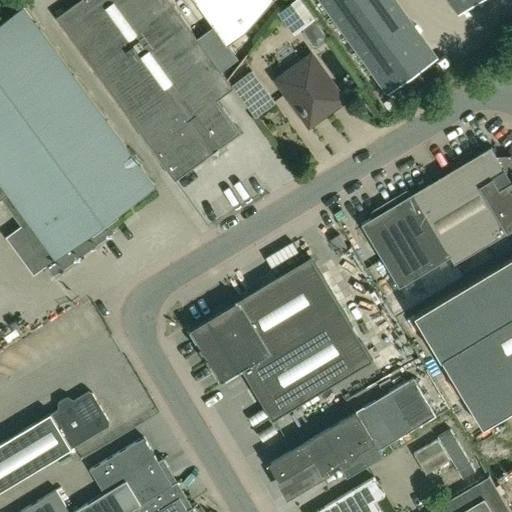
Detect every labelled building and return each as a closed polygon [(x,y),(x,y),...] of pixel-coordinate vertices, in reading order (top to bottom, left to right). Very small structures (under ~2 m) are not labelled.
[(176,180),(243,132),(220,100),(236,89),(171,0),(82,0),(59,17),(176,180)] [(245,31),(273,0),(195,0),(228,44),(245,31)] [(294,0),(278,13),(294,34),(315,19),(300,0),(294,0)] [(447,0),(458,15),(479,0),(447,0)] [(0,193),(22,225),(8,235),(36,273),(47,265),(55,276),(99,244),(115,233),(106,220),(154,186),(25,7),(0,25),(0,193)] [(310,123),(342,100),(312,58),(280,81),(310,123)] [(511,180),(492,147),(415,194),(363,225),(400,288),(453,256),(457,263),(511,230),(511,180)] [(339,253),(347,248),(340,236),(332,240),(339,253)] [(511,256),(415,315),(483,429),(511,411),(511,256)] [(219,382),(240,370),(244,368),(275,419),(373,359),(311,258),(189,332),(199,349),(197,350),(207,366),(209,365),(219,382)] [(357,412),(272,463),(289,491),(359,449),(369,466),(385,457),(379,449),(436,415),(413,377),(364,407),(357,412)] [(90,391),(74,400),(67,397),(58,402),(57,410),(0,443),(0,490),(109,426),(109,420),(94,393),(90,391)] [(463,477),(475,470),(450,428),(438,435),(463,477)] [(128,511),(171,486),(182,480),(181,479),(171,485),(157,463),(168,457),(168,456),(157,462),(143,438),(90,470),(105,494),(74,511),(70,511),(57,490),(20,511),(128,511)] [(438,439),(414,453),(426,473),(450,459),(438,439)] [(427,511),(511,511),(490,475),(427,511)] [(374,477),(313,511),(381,511),(375,501),(384,495),(374,477)] [(194,511),(193,509),(198,506),(197,505),(187,511),(171,486),(128,511),(194,511)]
